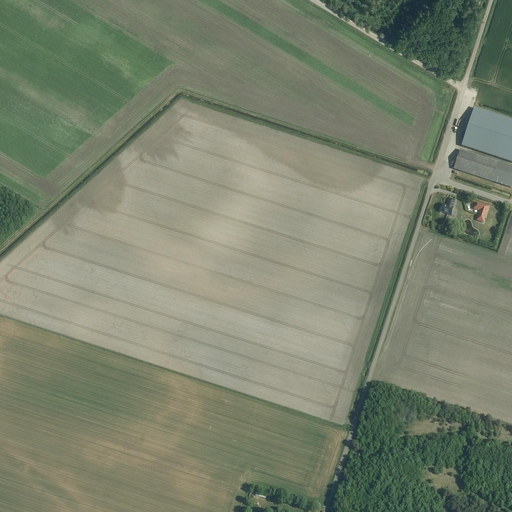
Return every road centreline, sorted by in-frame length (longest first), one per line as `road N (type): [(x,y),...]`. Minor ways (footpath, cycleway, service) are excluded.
road 1 (track): [(0,250),(179,89),(436,169)]
road 2 (unclassified): [(325,511),(463,87)]
road 3 (track): [(463,87),(312,0)]
